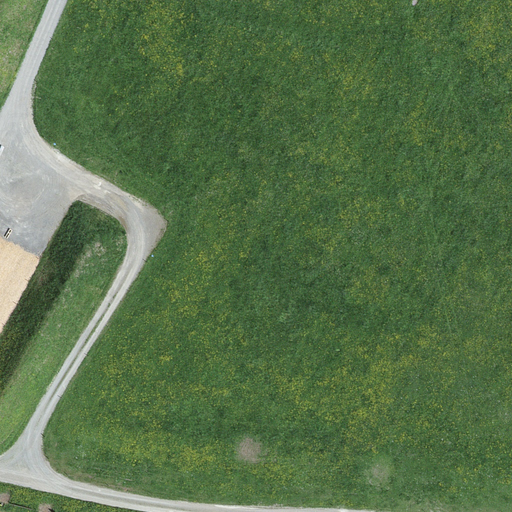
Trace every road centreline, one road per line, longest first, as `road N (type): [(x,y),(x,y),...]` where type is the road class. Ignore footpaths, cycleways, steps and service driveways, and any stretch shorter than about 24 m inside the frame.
road 1 (track): [(10,474),(134,261),(136,230),(121,208),(69,177),(26,131),(22,92),(63,0)]
road 2 (track): [(188,511),(0,472)]
